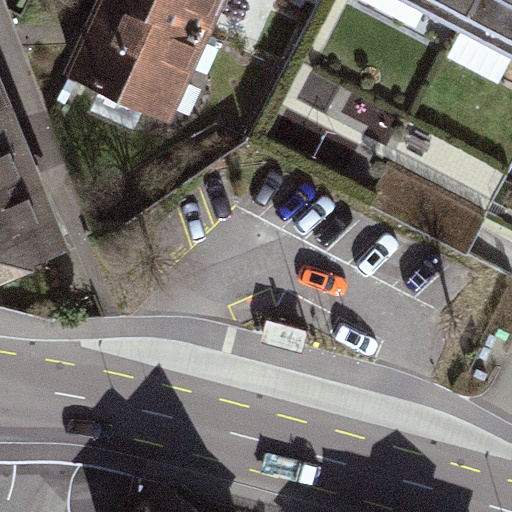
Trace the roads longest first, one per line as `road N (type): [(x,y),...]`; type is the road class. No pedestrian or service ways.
road 1 (primary): [(50,400),(199,421),(511,511)]
road 2 (residential): [(0,52),(78,238)]
road 3 (residential): [(6,511),(50,400)]
